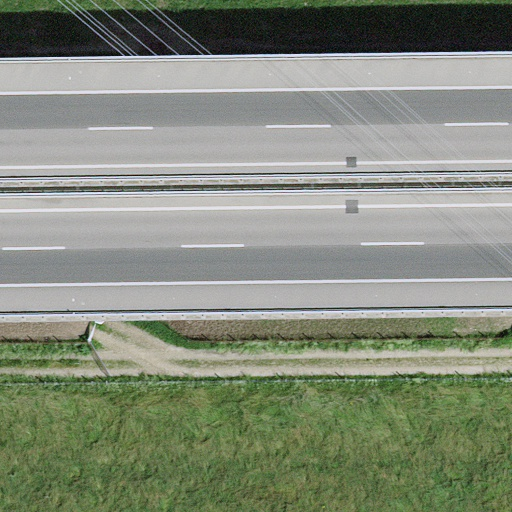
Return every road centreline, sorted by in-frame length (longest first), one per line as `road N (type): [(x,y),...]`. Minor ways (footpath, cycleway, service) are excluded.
road 1 (motorway): [(511,123),(0,130)]
road 2 (motorway): [(0,248),(511,242)]
